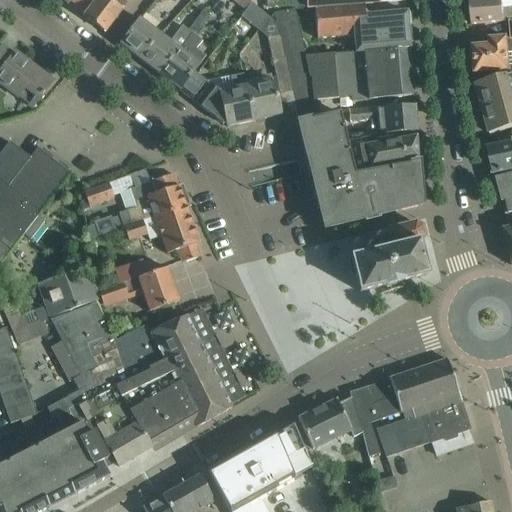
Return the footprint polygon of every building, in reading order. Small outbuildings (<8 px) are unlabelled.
[(82,0),(78,6),(86,13),(83,16),(104,33),(128,0),(82,0)] [(245,10),(250,4),(245,0),(235,0),(234,2),(245,10)] [(293,0),(295,8),(306,8),(314,7),(364,3),(372,3),(405,0),(293,0)] [(469,0),(472,25),(511,21),(511,6),(504,7),(503,0),(469,0)] [(355,53),(408,48),(409,48),(406,12),(365,15),(364,4),(372,4),(372,3),(364,3),(314,7),(316,39),(354,36),(355,53)] [(242,14),(243,15),(241,17),(258,31),(268,17),(250,4),(245,10),(242,14)] [(274,12),(279,36),(292,92),(291,92),(296,112),(318,110),(316,100),(336,97),(351,96),(351,101),(393,98),(413,96),(408,48),(355,53),(305,57),(295,8),(291,9),(274,12)] [(203,11),(195,21),(202,26),(210,16),(203,11)] [(120,45),(140,61),(160,35),(140,19),(120,45)] [(195,21),(188,30),(191,32),(195,35),(202,26),(195,21)] [(473,47),(476,73),(491,72),(491,80),(511,74),(511,21),(511,37),(490,39),(491,45),(473,47)] [(160,35),(140,61),(158,75),(190,34),(191,32),(188,30),(181,25),(169,41),(160,35)] [(190,34),(158,75),(179,91),(182,93),(196,74),(193,72),(199,65),(198,64),(205,56),(196,49),(202,41),(195,35),(191,32),(190,34)] [(280,95),(284,114),(296,112),(291,92),(292,92),(279,36),(267,39),(280,95)] [(0,82),(16,96),(32,109),(53,81),(15,52),(13,55),(2,46),(0,48),(0,82)] [(215,89),(201,108),(221,124),(226,123),(227,127),(253,121),(245,79),(243,73),(230,76),(231,79),(209,84),(215,89)] [(270,73),(245,79),(253,121),(280,115),(273,82),(272,82),(270,73)] [(182,93),(191,100),(206,82),(196,74),(182,93)] [(511,74),(477,84),(483,109),(511,101),(511,74)] [(206,82),(191,100),(201,108),(215,89),(209,84),(206,82)] [(511,101),(483,109),(490,134),(511,128),(511,101)] [(365,110),(349,111),(350,124),(366,123),(366,119),(370,119),(372,136),(416,132),(414,106),(365,110)] [(339,113),(298,123),(305,151),(307,159),(310,173),(324,229),(421,205),(418,163),(396,167),(358,174),(353,170),(348,151),(346,142),(346,141),(339,113)] [(495,155),(490,156),(494,174),(511,170),(511,133),(497,137),(499,146),(493,147),(495,155)] [(376,137),(346,142),(348,151),(353,170),(358,174),(396,167),(418,163),(416,136),(377,142),(376,137)] [(0,265),(24,234),(30,239),(44,221),(38,216),(41,212),(40,212),(70,174),(37,149),(30,158),(9,142),(0,153),(0,265)] [(123,228),(185,206),(178,186),(177,187),(173,174),(149,183),(134,188),(129,175),(107,183),(84,192),(90,207),(113,198),(112,196),(120,193),(126,210),(118,213),(123,228)] [(507,216),(511,214),(511,174),(500,178),(510,213),(506,214),(506,215),(507,215),(507,216)] [(178,250),(182,263),(200,257),(195,244),(198,243),(185,206),(123,228),(128,241),(147,235),(148,239),(160,235),(167,254),(178,250)] [(376,294),(413,285),(411,279),(427,275),(419,243),(420,243),(424,236),(421,227),(415,223),(389,230),(391,238),(373,242),(376,252),(351,258),(359,292),(375,288),(376,294)] [(38,284),(48,310),(51,317),(100,300),(88,266),(38,284)] [(167,268),(148,275),(101,292),(105,303),(129,295),(130,297),(142,293),(149,312),(179,302),(167,268)] [(51,317),(48,310),(35,316),(34,313),(13,322),(0,293),(0,292),(0,303),(13,333),(51,317)] [(0,511),(40,511),(110,476),(105,468),(116,463),(118,467),(160,443),(114,342),(114,341),(115,340),(95,303),(50,319),(62,342),(74,364),(80,376),(72,380),(79,391),(51,408),(46,410),(60,434),(0,465),(0,511)] [(114,342),(160,443),(178,432),(181,436),(231,408),(186,316),(150,334),(146,326),(128,334),(115,341),(115,340),(114,341),(114,342)] [(0,328),(0,394),(10,422),(36,413),(5,327),(0,328)] [(389,380),(352,392),(363,431),(370,456),(380,453),(371,424),(402,414),(405,421),(378,430),(387,457),(411,450),(430,443),(470,429),(461,403),(447,359),(388,379),(389,380)] [(363,431),(352,392),(349,393),(351,398),(338,404),(336,400),(297,419),(313,449),(350,431),(352,436),(363,431)] [(241,454),(264,495),(294,478),(289,467),(305,458),(292,427),(290,428),(290,427),(275,435),(275,434),(245,450),(246,452),(241,454)] [(267,511),(259,498),(264,495),(241,454),(237,457),(236,455),(207,472),(229,511),(267,511)] [(214,511),(210,505),(214,503),(199,476),(162,497),(170,511),(214,511)] [(374,481),(377,493),(397,488),(394,476),(374,481)] [(170,511),(162,497),(143,508),(145,511),(170,511)] [(492,511),(489,502),(464,508),(455,511),(492,511)]
